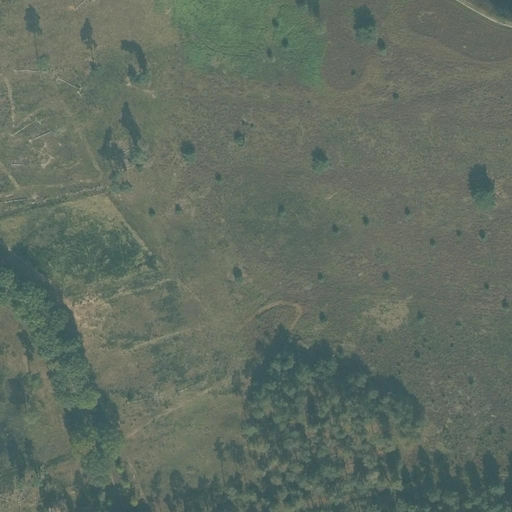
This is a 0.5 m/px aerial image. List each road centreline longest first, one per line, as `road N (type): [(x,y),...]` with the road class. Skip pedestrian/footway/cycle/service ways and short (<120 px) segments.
road 1 (track): [(0,282),(52,332),(128,511)]
road 2 (track): [(511,479),(449,480),(288,511)]
